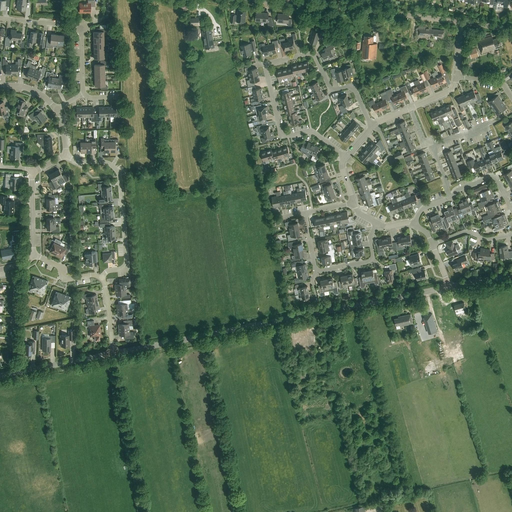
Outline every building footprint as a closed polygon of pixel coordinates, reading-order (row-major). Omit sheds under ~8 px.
[(0,0),(0,9),(4,10),(5,6),(8,7),(9,0),(0,0)] [(30,2),(29,0),(17,0),(17,9),(16,9),(26,10),(25,10),(26,2),(30,2)] [(90,7),(94,7),(94,0),(88,0),(88,4),(79,4),(79,12),(90,12),(90,7)] [(245,22),(246,11),(238,11),(237,15),(235,15),(235,14),(232,14),(231,23),(234,24),(235,21),(237,21),(237,22),(245,22)] [(269,27),(274,26),(272,18),(268,17),(268,13),(256,12),(255,21),(267,22),(269,27)] [(291,26),(292,19),(289,19),(289,15),(278,14),(277,22),(288,23),(288,26),(291,26)] [(443,39),(444,30),(438,30),(431,29),(431,27),(429,27),(429,29),(426,29),(426,27),(418,26),(418,39),(428,39),(428,36),(437,36),(437,38),(443,39)] [(93,37),(104,37),(103,32),(106,31),(106,28),(99,29),(99,32),(93,32),(93,37)] [(202,30),(206,50),(214,48),(211,28),(202,30)] [(15,40),(16,33),(17,30),(11,30),(10,38),(5,38),(4,46),(9,46),(10,42),(12,42),(12,39),(15,40)] [(322,39),(324,32),(319,31),(319,33),(312,31),(311,34),(312,34),(309,42),(316,44),(318,37),(322,39)] [(36,43),(37,33),(31,32),(30,39),(27,39),(26,46),(31,46),(32,42),(36,43)] [(16,33),(15,40),(15,42),(19,43),(18,46),(21,46),(20,48),(24,48),(24,42),(21,42),(22,33),(16,33)] [(37,33),(36,43),(40,43),(39,47),(44,48),(45,41),(42,40),(43,33),(37,33)] [(288,42),(290,48),(295,47),(294,40),(297,39),(295,33),(292,34),(293,38),(288,40),(288,42)] [(53,44),(56,44),(57,35),(51,34),(50,40),(46,40),(46,47),(52,48),(53,44)] [(57,35),(56,44),(56,47),(59,47),(59,50),(66,50),(67,42),(63,42),(64,36),(57,35)] [(497,48),(502,46),(500,38),(493,40),(492,35),(478,40),(482,54),(483,54),(497,49),(497,48)] [(376,59),(377,44),(373,43),(373,37),(365,36),(364,40),(363,40),(363,43),(362,43),(361,58),(376,59)] [(290,48),(288,42),(285,42),(284,38),(279,39),(280,45),(283,45),(285,52),(291,51),(290,48)] [(269,45),(271,54),(277,53),(276,48),(279,47),(277,40),(272,41),(272,44),(269,45)] [(253,50),(256,50),(254,41),(251,41),(251,44),(249,44),(241,46),(243,56),(252,55),(251,50),(253,50)] [(271,54),(269,45),(265,46),(264,43),(259,44),(261,51),(264,50),(265,55),(266,55),(267,56),(269,56),(270,54),(271,54)] [(330,60),(335,58),(332,52),(335,51),(331,43),(328,44),(329,47),(324,49),(325,52),(322,53),(325,60),(329,58),(330,60)] [(479,56),(476,48),(468,50),(471,59),(479,56)] [(100,62),(106,62),(106,59),(104,59),(104,53),(94,53),(94,59),(100,59),(100,62)] [(12,75),(11,65),(8,65),(8,62),(5,62),(5,59),(2,59),(2,66),(5,66),(5,75),(12,75)] [(11,65),(12,75),(18,75),(18,66),(21,66),(21,59),(17,59),(17,62),(15,62),(15,65),(11,65)] [(31,79),(35,69),(32,68),(33,65),(31,64),(32,62),(28,60),(25,67),(29,69),(25,76),(31,79)] [(94,70),(104,70),(104,65),(106,64),(106,62),(100,62),(100,65),(94,65),(94,70)] [(302,63),(304,72),(308,71),(308,74),(311,73),(308,62),(302,63)] [(298,76),(300,76),(297,64),(292,66),(292,68),(294,74),(297,73),(298,76)] [(350,67),(350,64),(346,65),(345,69),(341,70),(344,80),(350,79),(349,76),(354,75),(352,66),(350,67)] [(35,69),(31,79),(37,81),(40,73),(43,75),(46,68),(43,66),(42,69),(40,68),(39,71),(35,69)] [(250,76),(258,74),(257,68),(252,69),(251,67),(245,68),(246,73),(249,73),(250,76)] [(344,80),(341,70),(338,71),(334,68),(331,69),(333,77),(336,77),(338,82),(344,80)] [(434,72),(440,85),(446,82),(443,74),(439,76),(437,71),(434,72)] [(54,74),(52,72),(50,73),(49,73),(50,72),(46,72),(45,79),(48,80),(47,87),(53,88),(55,78),(55,74),(54,74)] [(433,88),(440,85),(434,72),(432,74),(434,78),(430,80),(433,88)] [(258,74),(250,76),(250,80),(247,80),(248,87),(254,85),(253,82),(260,80),(258,74)] [(55,78),(53,88),(59,89),(60,82),(68,83),(69,76),(59,75),(59,78),(55,78)] [(416,81),(421,93),(428,90),(424,82),(420,84),(418,80),(416,81)] [(105,86),(105,81),(94,81),(94,87),(101,86),(101,89),(107,89),(107,86),(105,86)] [(415,96),(421,93),(416,81),(413,82),(415,85),(411,87),(409,81),(405,83),(408,89),(411,88),(415,96)] [(312,91),(320,87),(318,82),(307,87),(308,89),(311,88),(312,91)] [(398,94),(401,102),(408,99),(405,93),(408,92),(405,85),(400,88),(402,92),(398,94)] [(253,96),(263,93),(262,88),(255,90),(254,87),(248,88),(249,93),(253,93),(253,96)] [(314,96),(322,92),(320,87),(312,91),(313,94),(311,95),(312,97),(314,96)] [(401,102),(398,94),(394,95),(391,89),(386,91),(389,100),(392,99),(395,105),(401,102)] [(283,93),(281,93),(283,99),(291,97),(290,94),(293,93),(293,91),(289,92),(283,93)] [(387,101),(389,100),(386,91),(380,94),(383,100),(379,102),(383,110),(389,107),(387,101)] [(472,102),(473,102),(476,100),(478,104),(481,102),(481,98),(478,93),(475,94),(474,91),(468,93),(472,102)] [(322,92),(314,96),(316,99),(313,100),(314,102),(325,97),(322,92)] [(263,93),(253,96),(254,98),(251,99),(252,105),(258,103),(258,100),(264,99),(263,93)] [(475,105),(473,102),(472,102),(468,93),(463,96),(466,105),(471,103),(472,106),(475,105)] [(342,102),(348,100),(346,94),(339,97),(338,94),(333,96),(334,99),(338,98),(340,103),(342,102)] [(497,105),(502,101),(498,95),(493,99),(497,105)] [(462,106),(466,105),(463,96),(457,98),(461,107),(460,107),(461,111),(464,110),(462,106)] [(24,117),(27,109),(28,107),(24,105),(25,102),(16,99),(19,100),(15,111),(17,112),(16,114),(17,115),(24,117)] [(348,100),(342,102),(343,105),(339,106),(341,112),(347,110),(346,107),(353,104),(350,99),(348,100)] [(492,108),(497,105),(493,99),(488,102),(492,108)] [(383,110),(379,102),(375,104),(373,100),(368,102),(371,108),(374,107),(376,113),(383,110)] [(497,105),(502,111),(507,108),(502,101),(497,105)] [(6,113),(5,108),(3,102),(0,102),(0,114),(2,114),(3,117),(9,116),(9,112),(6,113)] [(259,114),(266,113),(268,112),(267,107),(261,108),(260,105),(254,106),(254,105),(251,106),(252,113),(256,112),(257,115),(259,114)] [(443,107),(447,116),(451,114),(453,118),(455,117),(450,105),(443,107)] [(496,115),(502,111),(497,105),(492,108),(496,115)] [(96,122),(96,115),(93,116),(93,107),(87,108),(88,117),(91,117),(91,122),(96,122)] [(101,117),(104,117),(104,107),(98,107),(99,115),(96,115),(96,122),(99,122),(99,120),(101,120),(101,117)] [(110,107),(110,117),(113,117),(113,122),(119,122),(119,115),(116,115),(116,107),(110,107)] [(447,116),(443,107),(437,110),(442,123),(445,122),(443,117),(447,116)] [(79,117),(82,117),(82,108),(76,108),(76,116),(73,116),(73,124),(76,124),(76,121),(79,121),(79,117)] [(438,119),(440,124),(442,123),(437,110),(430,113),(434,121),(438,119)] [(40,124),(46,120),(40,112),(36,115),(34,112),(29,115),(32,120),(35,118),(40,124)] [(257,115),(254,116),(254,120),(252,121),(253,125),(262,123),(261,120),(265,119),(267,119),(266,113),(259,114),(257,115)] [(351,124),(357,129),(360,126),(354,120),(351,124)] [(395,133),(407,127),(405,121),(396,124),(398,128),(390,132),(391,134),(395,133)] [(354,132),(357,129),(351,124),(348,127),(354,132)] [(264,134),(270,132),(269,127),(263,128),(262,125),(256,126),(258,132),(261,131),(261,135),(264,134)] [(351,136),(354,132),(348,127),(345,131),(351,136)] [(400,133),(402,137),(410,134),(407,127),(395,133),(396,135),(400,133)] [(348,139),(351,136),(345,131),(343,134),(348,139)] [(270,132),(264,134),(265,137),(261,138),(263,143),(268,142),(268,139),(274,137),(273,132),(270,132)] [(47,134),(39,135),(37,135),(37,140),(41,143),(41,145),(44,145),(44,150),(52,150),(51,138),(47,138),(47,134)] [(345,143),(348,139),(343,134),(340,138),(345,143)] [(399,143),(400,146),(413,140),(410,134),(402,137),(403,141),(399,143)] [(85,137),(85,142),(85,153),(91,152),(91,146),(96,146),(96,140),(91,140),(91,139),(88,139),(85,137)] [(110,152),(109,140),(104,140),(104,138),(101,138),(101,146),(104,146),(104,152),(110,152)] [(118,139),(109,140),(110,152),(115,152),(115,146),(118,146),(118,139)] [(373,141),(368,147),(375,153),(378,149),(381,152),(385,148),(381,140),(380,139),(376,144),(373,141)] [(85,153),(85,142),(80,142),(80,140),(77,140),(77,147),(80,147),(80,153),(85,153)] [(415,147),(413,140),(400,146),(401,148),(406,146),(408,153),(417,150),(415,147)] [(495,152),(496,152),(491,141),(488,142),(490,148),(491,147),(493,153),(489,155),(490,157),(490,156),(493,164),(498,161),(495,152)] [(308,144),(304,142),(300,149),(301,149),(300,152),(305,154),(307,157),(309,153),(314,145),(308,142),(308,144)] [(19,150),(23,150),(23,143),(15,143),(15,147),(7,147),(7,153),(11,153),(11,157),(18,158),(19,150)] [(314,145),(309,153),(313,155),(311,160),(315,162),(320,154),(317,152),(319,148),(314,145)] [(490,156),(490,157),(486,158),(483,153),(485,152),(483,146),(479,148),(483,159),(484,159),(488,168),(493,165),(493,164),(490,156)] [(495,152),(498,161),(504,159),(500,150),(502,150),(500,146),(497,147),(499,151),(496,152),(495,152)] [(282,148),(285,157),(288,156),(289,159),(291,158),(287,147),(282,148)] [(372,156),(375,153),(368,147),(364,152),(374,161),(375,159),(372,156)] [(274,160),(272,151),(271,150),(266,151),(268,160),(272,159),(273,162),(275,161),(274,160)] [(278,162),(280,161),(277,150),(272,151),(274,160),(277,159),(278,162)] [(372,163),(374,161),(364,152),(359,157),(365,163),(368,160),(372,163)] [(482,170),(488,168),(484,159),(483,159),(480,160),(479,157),(476,158),(478,161),(479,161),(482,170)] [(479,161),(478,161),(474,163),(473,159),(467,161),(470,168),(474,166),(477,172),(482,170),(479,161)] [(320,173),(327,170),(325,164),(320,166),(319,163),(313,165),(316,174),(320,173)] [(54,172),(58,180),(60,185),(69,180),(65,174),(62,176),(59,170),(54,172)] [(327,170),(320,173),(316,174),(318,178),(319,178),(320,182),(326,181),(325,178),(329,177),(327,170)] [(55,182),(58,180),(54,172),(49,175),(52,181),(49,183),(52,190),(58,187),(55,182)] [(18,189),(18,178),(12,178),(12,174),(5,174),(5,179),(10,180),(10,189),(18,189)] [(358,186),(371,181),(370,179),(366,180),(364,176),(356,179),(358,186)] [(367,185),(375,183),(374,180),(371,181),(358,186),(360,192),(369,189),(367,185)] [(326,192),(334,190),(331,184),(328,185),(327,182),(321,184),(323,190),(325,189),(326,192)] [(101,194),(112,193),(111,186),(105,187),(105,183),(98,184),(98,190),(101,190),(101,194)] [(301,187),(301,188),(300,183),(298,183),(299,188),(302,201),(307,200),(305,191),(302,192),(301,187)] [(479,197),(493,192),(491,188),(488,189),(486,185),(473,190),(475,193),(477,192),(479,197)] [(363,199),(375,194),(374,192),(370,193),(369,189),(360,192),(363,199)] [(334,190),(326,192),(327,196),(325,197),(327,202),(333,200),(332,197),(336,196),(334,190)] [(272,197),(273,202),(280,201),(278,192),(275,192),(275,194),(276,194),(277,196),(272,197)] [(407,193),(412,206),(418,203),(415,195),(411,197),(409,192),(407,193)] [(493,192),(479,197),(481,202),(478,203),(479,206),(489,202),(488,199),(494,197),(493,192)] [(112,193),(101,194),(102,198),(99,198),(99,203),(106,203),(106,200),(112,199),(112,193)] [(375,194),(363,199),(365,206),(373,203),(372,198),(380,196),(379,193),(378,193),(375,194)] [(405,208),(412,206),(407,193),(404,194),(406,199),(402,200),(405,208)] [(13,213),(14,201),(7,201),(7,196),(0,195),(0,202),(4,203),(4,213),(13,213)] [(399,211),(405,208),(402,200),(398,202),(396,198),(394,199),(399,211)] [(462,200),(468,213),(471,212),(472,215),(475,214),(471,204),(469,205),(467,198),(462,200)] [(399,211),(394,199),(389,200),(390,203),(388,203),(392,214),(399,211)] [(468,213),(462,200),(458,202),(459,205),(457,206),(457,207),(456,208),(457,210),(460,216),(468,213)] [(485,206),(486,211),(500,205),(498,201),(491,204),(490,201),(489,202),(479,206),(480,208),(485,206)] [(103,213),(113,213),(113,207),(107,207),(107,204),(98,205),(99,208),(100,208),(100,211),(100,214),(103,213)] [(500,205),(486,211),(488,215),(483,217),(484,220),(494,215),(493,213),(501,210),(500,205)] [(448,208),(453,221),(461,218),(457,209),(454,210),(452,206),(448,208)] [(449,223),(453,221),(448,208),(443,210),(446,217),(443,218),(447,228),(449,227),(449,224),(449,223)] [(447,228),(443,218),(441,219),(438,212),(434,214),(439,227),(443,225),(445,229),(447,228)] [(114,219),(113,213),(103,213),(100,214),(99,214),(100,223),(109,222),(108,219),(114,219)] [(492,220),(494,224),(507,218),(505,214),(500,216),(499,213),(494,215),(484,220),(485,223),(492,220)] [(341,218),(340,214),(335,215),(337,224),(338,226),(340,226),(341,228),(343,228),(341,218)] [(435,229),(439,227),(434,214),(429,215),(432,223),(430,224),(433,232),(436,231),(435,229)] [(348,217),(341,218),(343,228),(346,227),(346,225),(345,225),(344,223),(349,222),(348,217)] [(320,232),(322,231),(319,218),(314,219),(316,228),(319,227),(320,232)] [(508,223),(507,218),(494,224),(495,228),(493,229),(494,232),(503,228),(502,226),(508,223)] [(290,231),(299,229),(298,223),(291,224),(291,221),(285,222),(286,228),(289,227),(290,231)] [(55,224),(46,224),(46,229),(53,229),(53,232),(59,232),(59,229),(59,227),(55,227),(55,224)] [(105,233),(115,233),(114,226),(108,227),(108,224),(99,224),(100,227),(104,227),(105,233)] [(299,229),(290,231),(291,234),(287,235),(288,241),(295,239),(294,236),(300,235),(299,229)] [(353,230),(347,231),(349,240),(352,239),(361,237),(360,232),(354,233),(353,230)] [(115,233),(105,233),(105,237),(102,238),(102,243),(109,243),(109,240),(115,239),(115,233)] [(404,236),(405,245),(412,244),(412,247),(415,246),(414,239),(411,239),(410,235),(404,236)] [(319,246),(328,245),(327,239),(332,238),(331,236),(325,237),(326,240),(318,241),(319,246)] [(402,248),(402,246),(405,245),(404,236),(397,237),(398,242),(395,242),(397,250),(400,249),(402,248)] [(349,240),(350,243),(351,248),(356,247),(356,244),(362,243),(361,237),(352,239),(349,240)] [(397,250),(395,242),(392,243),(391,237),(385,238),(386,247),(390,246),(391,249),(393,249),(393,250),(397,250)] [(382,248),(386,247),(385,238),(378,240),(379,244),(376,245),(378,255),(378,256),(383,255),(383,254),(382,248)] [(54,241),(52,239),(49,245),(52,246),(49,251),(55,254),(59,245),(61,243),(55,240),(54,241)] [(294,251),(303,249),(302,243),(296,245),(295,241),(288,243),(288,246),(290,246),(290,248),(293,247),(294,251)] [(449,257),(458,253),(457,250),(460,249),(460,248),(459,244),(458,244),(455,245),(454,244),(454,245),(453,241),(447,243),(448,247),(449,247),(450,250),(447,251),(449,257)] [(13,251),(17,251),(16,243),(11,244),(12,249),(1,251),(3,259),(14,257),(13,251)] [(59,245),(55,254),(61,257),(64,252),(67,254),(70,247),(65,244),(61,243),(59,245)] [(328,253),(333,252),(335,252),(334,249),(329,250),(328,245),(319,246),(320,252),(328,250),(328,253)] [(509,258),(511,257),(511,252),(511,251),(508,252),(507,246),(499,247),(501,258),(508,256),(509,257),(509,258)] [(356,247),(351,248),(351,251),(352,257),(362,255),(362,256),(365,255),(364,249),(357,250),(356,247)] [(484,259),(485,249),(480,248),(480,252),(476,251),(476,252),(473,252),(472,257),(475,258),(475,260),(484,261),(484,259)] [(303,249),(294,251),(295,255),(291,256),(293,261),(299,260),(298,257),(304,256),(303,249)] [(485,249),(484,259),(493,260),(494,253),(489,253),(490,249),(485,249)] [(111,258),(114,258),(114,251),(111,252),(111,253),(102,254),(103,263),(112,262),(111,258)] [(92,261),(97,260),(96,252),(91,252),(91,254),(85,255),(86,266),(92,265),(92,261)] [(333,252),(328,253),(327,253),(328,256),(322,257),(323,264),(332,262),(331,258),(334,257),(333,252)] [(412,267),(421,264),(419,254),(409,257),(412,267)] [(462,264),(467,261),(465,256),(457,260),(458,263),(455,264),(455,265),(453,266),(455,272),(460,270),(459,269),(463,267),(462,264)] [(299,266),(298,262),(291,263),(292,267),(293,270),(296,269),(297,272),(307,270),(306,264),(299,266)] [(392,270),(397,269),(395,263),(389,265),(390,271),(384,272),(387,283),(394,282),(392,270)] [(420,267),(412,269),(409,270),(410,273),(413,272),(414,275),(416,275),(417,280),(427,278),(425,271),(421,272),(420,267)] [(367,271),(369,282),(375,281),(375,284),(379,283),(376,272),(373,273),(373,270),(372,270),(371,269),(369,270),(368,271),(367,271)] [(308,276),(307,270),(297,272),(298,278),(295,279),(295,283),(302,281),(301,277),(308,276)] [(365,283),(369,282),(367,271),(366,271),(365,270),(363,271),(362,272),(361,272),(362,277),(359,277),(361,288),(364,287),(365,283)] [(347,275),(349,285),(349,287),(354,285),(358,285),(356,278),(353,278),(352,274),(347,275)] [(343,286),(349,285),(347,275),(341,276),(342,281),(339,281),(340,288),(343,288),(343,286)] [(48,281),(33,276),(28,290),(43,295),(48,281)] [(326,279),(329,291),(333,291),(334,293),(335,293),(338,293),(336,282),(333,282),(332,278),(331,278),(330,277),(328,278),(327,279),(326,279)] [(115,290),(125,289),(125,286),(131,286),(131,282),(130,278),(119,279),(119,284),(115,285),(115,290)] [(329,291),(326,279),(325,279),(324,279),(322,279),(321,280),(320,280),(321,285),(318,285),(320,296),(324,295),(323,292),(329,291)] [(299,294),(309,292),(307,286),(303,287),(302,284),(295,285),(296,289),(298,288),(299,294)] [(126,295),(125,289),(115,290),(116,296),(122,295),(122,298),(130,298),(130,294),(126,295)] [(71,297),(56,292),(51,306),(66,311),(71,297)] [(309,292),(299,294),(300,299),(298,300),(299,306),(307,305),(306,302),(308,301),(307,298),(310,298),(309,292)] [(86,299),(87,304),(97,302),(96,295),(90,296),(90,293),(82,295),(83,299),(86,299)] [(117,305),(117,310),(131,309),(131,306),(131,300),(123,301),(123,304),(117,305)] [(444,325),(447,341),(462,338),(457,314),(466,312),(463,301),(434,308),(438,326),(444,325)] [(97,302),(87,304),(88,308),(85,309),(86,314),(93,312),(96,309),(99,308),(97,302)] [(131,309),(117,310),(117,316),(121,315),(121,319),(132,318),(131,312),(131,309)] [(439,329),(433,312),(426,315),(426,316),(425,316),(431,332),(439,329)] [(400,326),(413,324),(411,314),(400,317),(401,318),(394,319),(396,326),(400,325),(400,326)] [(129,326),(132,326),(132,320),(124,321),(125,324),(118,324),(119,330),(129,329),(129,326)] [(90,336),(94,336),(95,341),(99,341),(99,336),(100,335),(99,325),(94,326),(94,321),(87,321),(87,327),(89,326),(90,336)] [(305,333),(315,331),(313,323),(306,325),(306,323),(293,327),(295,337),(306,334),(305,333)] [(129,332),(129,329),(119,330),(119,336),(126,335),(126,339),(134,338),(133,332),(129,332)] [(69,340),(73,339),(73,331),(69,331),(69,335),(60,335),(61,340),(61,346),(69,346),(69,341),(69,340)] [(55,342),(55,336),(50,336),(50,339),(42,339),(42,351),(50,351),(51,342),(55,342)] [(309,347),(306,336),(296,339),(299,350),(309,347)] [(31,355),(31,354),(32,350),(35,350),(35,342),(29,342),(29,345),(25,344),(25,354),(31,355)]
